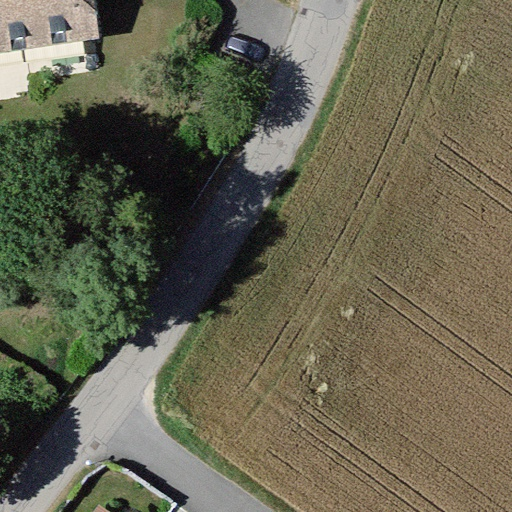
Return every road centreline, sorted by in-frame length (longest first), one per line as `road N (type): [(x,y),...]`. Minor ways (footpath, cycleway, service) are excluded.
road 1 (residential): [(99,411),(253,185),(334,0)]
road 2 (residential): [(99,411),(241,511)]
road 3 (residential): [(19,511),(99,411)]
